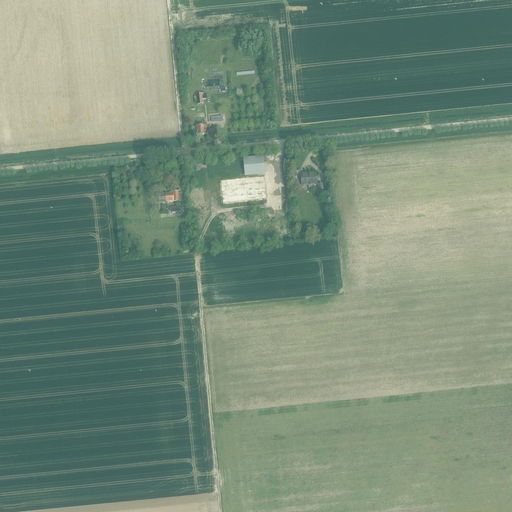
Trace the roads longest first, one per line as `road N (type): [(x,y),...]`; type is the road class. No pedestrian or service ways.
road 1 (unclassified): [(0,169),(511,119)]
road 2 (track): [(221,511),(196,253),(209,211)]
